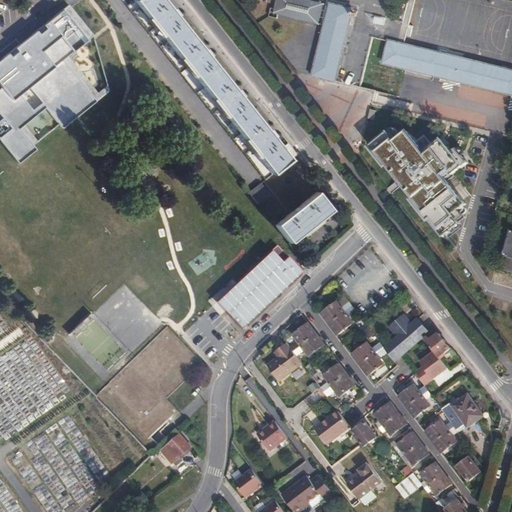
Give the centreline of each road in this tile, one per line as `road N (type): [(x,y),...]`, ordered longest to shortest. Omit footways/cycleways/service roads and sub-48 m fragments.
road 1 (tertiary): [(192,0),(370,226)]
road 2 (tertiary): [(370,226),(511,401)]
road 3 (residential): [(213,477),(224,376),(300,295)]
road 4 (residential): [(388,386),(479,511)]
road 5 (residential): [(300,295),(374,398)]
